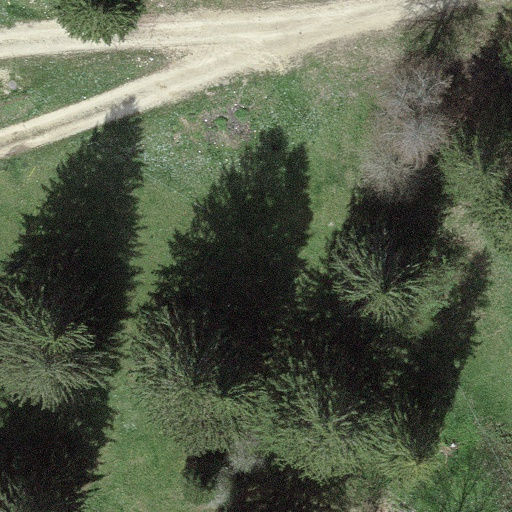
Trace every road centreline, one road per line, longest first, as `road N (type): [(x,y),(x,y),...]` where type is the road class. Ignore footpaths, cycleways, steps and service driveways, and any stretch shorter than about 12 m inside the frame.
road 1 (track): [(0,176),(53,160),(259,31),(390,0)]
road 2 (track): [(259,31),(0,42)]
